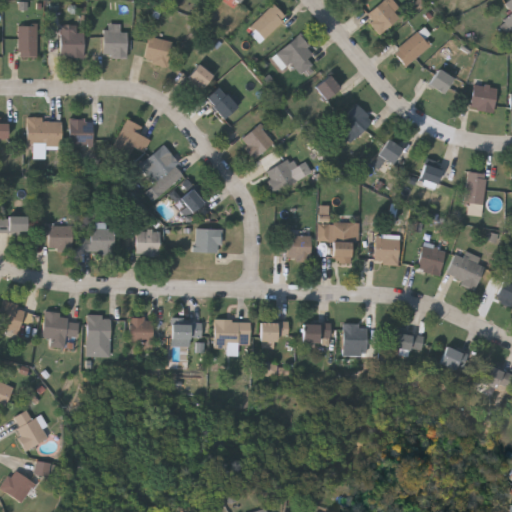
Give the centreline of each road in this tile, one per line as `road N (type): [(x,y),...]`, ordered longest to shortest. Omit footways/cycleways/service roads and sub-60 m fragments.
road 1 (residential): [(0,266),(51,285),(397,298),(511,341)]
road 2 (residential): [(0,89),(125,90),(157,98),(245,194),(255,225),(255,292)]
road 3 (residential): [(511,144),(456,140),(423,121),(311,0)]
